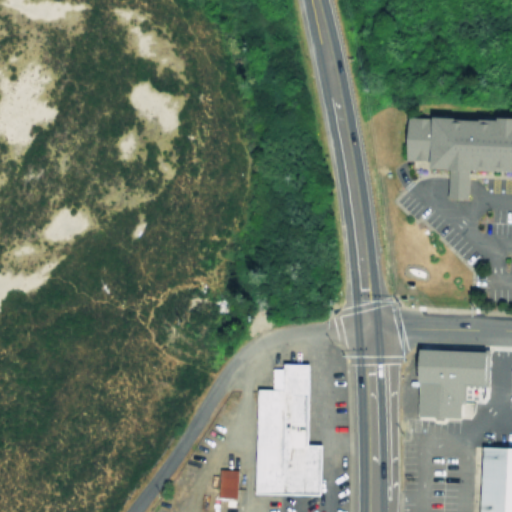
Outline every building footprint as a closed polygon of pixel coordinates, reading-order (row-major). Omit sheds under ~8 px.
[(511,119),(407,113),(404,158),(430,159),(430,166),(449,167),(447,196),(467,197),(469,167),(511,169),(511,119)] [(407,416),(454,418),(455,380),(479,381),(480,349),(410,347),(407,416)] [(316,443),(303,443),(304,363),(264,363),(264,388),(251,388),(250,492),(315,493),(316,443)] [(511,511),(511,445),(473,445),(471,511),(511,511)] [(231,498),(232,470),(214,470),(213,498),(231,498)]
